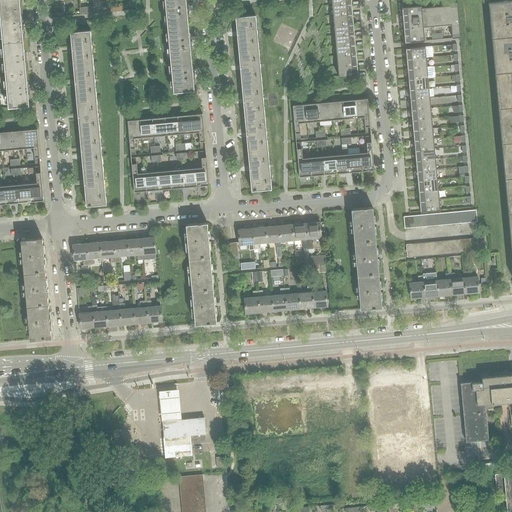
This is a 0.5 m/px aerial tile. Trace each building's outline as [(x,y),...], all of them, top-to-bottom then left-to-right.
[(19,0),(0,0),(0,10),(20,9),(19,0)] [(189,26),(186,0),(164,0),(167,28),(189,26)] [(488,3),(492,38),(511,35),(511,4),(511,0),(488,3)] [(460,38),(457,2),(449,3),(449,6),(421,8),(421,6),(402,8),(402,9),(405,43),(424,41),(423,28),(451,25),(452,39),(460,38)] [(352,15),(351,4),(332,6),(333,16),(352,15)] [(23,41),(20,9),(0,10),(0,20),(2,43),(23,41)] [(238,52),(258,50),(255,15),(235,17),(238,52)] [(353,25),(352,15),(333,16),(334,27),(353,25)] [(354,35),(353,25),(334,27),(335,37),(354,35)] [(189,26),(167,28),(170,61),(192,59),(189,26)] [(93,66),(90,31),(70,33),(73,67),(93,66)] [(354,35),(335,37),(336,47),(355,45),(354,35)] [(495,73),(511,71),(511,35),(492,38),(495,73)] [(5,76),(26,74),(23,41),(2,43),(5,76)] [(356,55),(355,45),(336,47),(337,57),(356,55)] [(425,47),(405,49),(407,59),(426,57),(425,47)] [(238,52),(242,87),(262,85),(258,50),(238,52)] [(357,66),(356,55),(337,57),(338,68),(357,66)] [(407,59),(407,60),(407,69),(427,67),(426,57),(407,59)] [(195,91),(192,59),(170,61),(173,93),(195,91)] [(73,67),(77,102),(97,100),(93,66),(73,67)] [(358,76),(357,66),(338,68),(339,78),(358,76)] [(427,67),(407,69),(408,79),(428,77),(427,67)] [(511,106),(511,71),(495,73),(498,108),(511,106)] [(29,106),(26,74),(5,76),(8,108),(29,106)] [(428,77),(408,79),(409,89),(429,87),(428,77)] [(245,122),(265,120),(262,85),(242,87),(245,122)] [(429,87),(409,89),(410,99),(430,97),(429,87)] [(430,97),(410,99),(411,109),(431,107),(430,97)] [(367,99),(355,100),(357,118),(364,118),(365,134),(371,133),(367,99)] [(77,102),(80,137),(100,135),(97,100),(77,102)] [(344,119),(357,118),(355,100),(342,101),(344,119)] [(332,120),(344,119),(342,101),(330,102),(332,120)] [(319,122),(332,120),(330,102),(317,103),(319,122)] [(307,123),(319,122),(317,103),(305,104),(307,123)] [(307,123),(305,104),(292,106),(296,140),(301,139),(299,123),(307,123)] [(511,106),(498,108),(501,143),(511,141),(511,106)] [(431,107),(411,109),(412,119),(432,117),(431,107)] [(202,114),(190,115),(191,133),(199,133),(201,149),(205,148),(202,114)] [(179,134),(191,133),(190,115),(177,116),(179,134)] [(166,136),(179,134),(177,116),(165,117),(166,136)] [(154,137),(166,136),(165,117),(152,118),(154,137)] [(432,117),(412,119),(413,130),(433,128),(432,117)] [(152,118),(140,119),(141,138),(154,137),(152,118)] [(134,139),(141,138),(140,119),(127,121),(130,155),(135,155),(134,139)] [(245,122),(248,156),(268,155),(265,120),(245,122)] [(433,128),(413,130),(414,140),(433,138),(433,128)] [(40,164),(37,129),(24,130),(26,149),(34,148),(35,164),(40,164)] [(14,150),(26,149),(24,130),(12,131),(14,150)] [(14,150),(12,131),(0,132),(0,139),(1,151),(14,150)] [(80,137),(83,172),(103,170),(100,135),(80,137)] [(367,153),(360,153),(361,172),(374,170),(371,136),(366,137),(367,153)] [(434,148),(433,138),(414,140),(415,150),(434,148)] [(511,141),(501,143),(505,178),(511,177),(511,141)] [(311,176),(310,158),(303,158),(301,142),(296,143),(299,177),(311,176)] [(415,150),(416,160),(435,158),(434,148),(415,150)] [(196,187),(209,186),(206,151),(201,152),(202,168),(195,168),(196,187)] [(349,173),(361,172),(360,153),(347,154),(349,173)] [(336,174),(349,173),(347,154),(335,156),(336,174)] [(251,191),(271,189),(268,155),(248,156),(251,191)] [(336,174),(335,156),(322,157),(324,175),(336,174)] [(311,176),(324,175),(322,157),(310,158),(311,176)] [(134,192),(146,191),(145,173),(137,174),(136,158),(131,158),(134,192)] [(416,160),(417,170),(436,168),(435,158),(416,160)] [(171,189),(184,188),(182,169),(182,165),(176,165),(176,170),(170,171),(171,189)] [(158,172),(157,172),(159,190),(171,189),(170,171),(165,171),(164,166),(157,167),(158,172)] [(196,187),(195,168),(182,169),(184,188),(196,187)] [(418,180),(437,178),(436,168),(417,170),(418,180)] [(103,170),(83,172),(86,206),(106,204),(103,170)] [(146,191),(159,190),(157,172),(145,173),(146,191)] [(43,201),(41,173),(36,173),(37,183),(29,184),(31,202),(43,201)] [(418,180),(419,191),(438,189),(437,178),(418,180)] [(19,203),(31,202),(29,184),(17,185),(19,203)] [(6,204),(19,203),(17,185),(4,186),(6,204)] [(420,201),(439,199),(438,189),(419,191),(420,201)] [(420,201),(420,211),(440,209),(439,199),(420,201)] [(351,210),(354,242),(375,241),(372,208),(351,210)] [(321,237),(320,222),(306,223),(309,250),(313,249),(312,238),(321,237)] [(189,258),(210,256),(207,223),(186,225),(189,258)] [(306,223),(293,225),(294,240),(303,239),(304,250),(309,250),(306,223)] [(279,226),(281,247),(286,247),(285,241),(294,240),(293,225),(279,226)] [(265,227),(267,242),(275,242),(276,248),(281,247),(279,226),(265,227)] [(265,227),(252,228),(254,249),(258,249),(258,243),(267,242),(265,227)] [(252,228),(238,230),(239,245),(249,244),(249,250),(254,249),(252,228)] [(154,237),(140,239),(142,260),(147,260),(146,254),(156,253),(154,237)] [(24,273),(45,271),(42,238),(21,240),(24,273)] [(127,240),(128,256),(137,255),(138,261),(142,260),(140,239),(127,240)] [(127,240),(113,241),(115,263),(120,262),(119,256),(128,256),(127,240)] [(100,242),(101,258),(110,257),(111,263),(115,263),(113,241),(100,242)] [(378,274),(375,241),(354,242),(357,276),(378,274)] [(86,244),(88,265),(93,265),(92,259),(101,258),(100,242),(86,244)] [(229,243),(230,258),(238,257),(237,242),(229,243)] [(86,244),(73,245),(72,245),(74,261),(83,260),(84,266),(88,265),(86,244)] [(413,244),(406,245),(407,258),(414,257),(413,244)] [(192,291),(213,289),(210,256),(189,258),(192,291)] [(326,264),(325,256),(309,257),(309,260),(310,266),(326,264)] [(318,265),(310,266),(311,273),(319,273),(318,265)] [(48,305),(45,271),(24,273),(27,306),(48,305)] [(463,272),(464,278),(465,293),(479,292),(477,276),(468,277),(467,271),(463,272)] [(445,280),(436,280),(438,296),(451,294),(449,273),(445,274),(445,280)] [(465,293),(464,278),(455,279),(454,273),(449,273),(451,294),(465,293)] [(360,309),(382,307),(378,274),(357,276),(360,309)] [(438,296),(436,280),(428,281),(427,275),(423,276),(425,297),(438,296)] [(425,297),(423,276),(418,276),(418,282),(410,283),(411,298),(425,297)] [(308,292),(299,293),(300,308),(314,307),(312,286),(307,286),(308,292)] [(314,307),(327,306),(326,291),(317,292),(316,286),(312,286),(314,307)] [(280,294),(271,295),(273,311),(286,310),(284,288),(280,289),(280,294)] [(300,308),(299,293),(290,294),(289,288),(284,288),(286,310),(300,308)] [(192,291),(195,324),(216,322),(213,289),(192,291)] [(262,290),(257,291),(259,312),(273,311),(271,295),(263,296),(262,290)] [(245,313),(259,312),(257,291),(253,291),(253,297),(244,298),(245,313)] [(115,310),(106,311),(108,326),(121,325),(119,301),(119,297),(114,297),(115,310)] [(92,306),(94,327),(108,326),(106,311),(97,312),(96,300),(92,300),(93,306),(92,306)] [(119,301),(121,325),(135,324),(133,308),(124,309),(124,300),(119,301)] [(148,322),(162,321),(160,306),(151,306),(151,300),(146,301),(148,322)] [(142,307),(133,308),(135,324),(148,322),(146,301),(141,301),(142,307)] [(30,340),(51,338),(48,305),(27,306),(30,340)] [(88,313),(79,314),(80,329),(94,327),(92,306),(88,307),(88,313)] [(511,374),(482,377),(482,382),(472,383),(472,382),(460,383),(463,413),(466,442),(489,440),(485,404),(511,401),(511,411),(511,412),(511,424),(511,374)] [(419,382),(368,386),(371,430),(422,427),(419,382)] [(161,421),(182,419),(180,401),(179,388),(159,390),(160,403),(161,421)] [(270,393),(243,395),(250,468),(277,466),(270,393)] [(191,450),(190,445),(190,436),(205,435),(204,418),(187,419),(182,419),(161,421),(164,451),(164,458),(191,456),(191,450)] [(390,447),(378,447),(379,466),(390,466),(390,447)] [(225,469),(224,458),(215,459),(216,469),(225,469)] [(503,474),(494,474),(497,496),(505,495),(507,511),(511,511),(511,469),(503,470),(503,474)]
